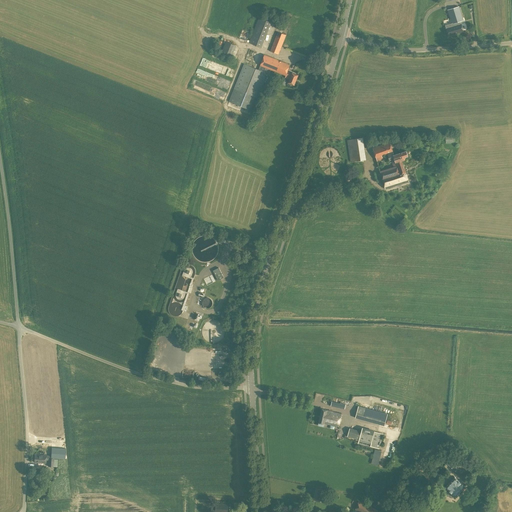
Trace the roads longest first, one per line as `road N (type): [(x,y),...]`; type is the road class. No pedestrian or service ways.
road 1 (secondary): [(253,389),(256,311),(341,35)]
road 2 (unclassified): [(253,389),(166,381),(18,327)]
road 3 (unclassified): [(18,327),(27,429),(23,511)]
road 4 (unclassified): [(511,43),(413,50),(341,35)]
road 5 (unclassified): [(0,159),(18,327)]
road 6 (secondary): [(262,511),(253,389)]
